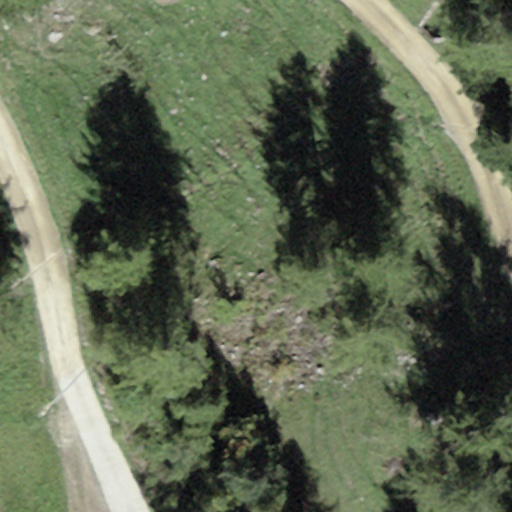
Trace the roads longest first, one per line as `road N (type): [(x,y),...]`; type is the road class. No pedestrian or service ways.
road 1 (unclassified): [(0,131),(21,173),(128,511)]
road 2 (unclassified): [(511,218),(455,102),(347,0)]
